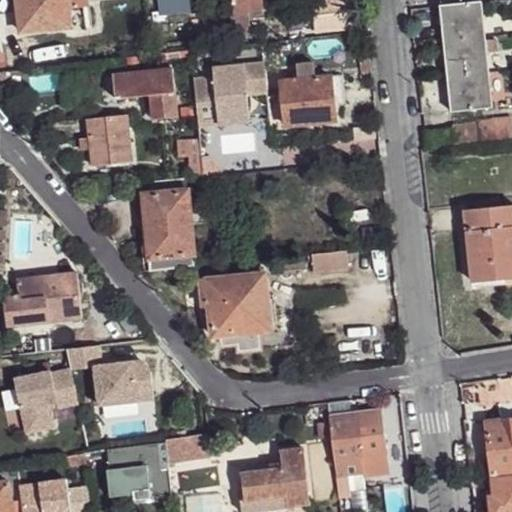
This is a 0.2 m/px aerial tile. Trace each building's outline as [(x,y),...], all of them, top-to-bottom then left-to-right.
[(88,0),(17,0),(21,32),(71,27),(69,9),(89,7),(88,0)] [(261,0),(232,0),(235,14),(230,14),(233,29),(247,27),(246,19),(249,19),(248,12),(263,11),(261,0)] [(285,0),(286,9),(295,8),(304,7),(305,17),(313,16),(315,31),(353,27),(348,0),(346,0),(345,0),(338,1),(337,0),(285,0)] [(482,1),(440,6),(444,41),(486,37),(482,1)] [(295,8),(286,9),(288,20),(297,19),(295,8)] [(221,32),(209,34),(210,46),(222,44),(221,32)] [(486,37),(444,41),(448,77),(490,72),(486,37)] [(213,77),(193,80),(199,126),(249,121),(246,94),(266,92),(262,62),(212,67),(213,77)] [(270,78),(271,93),(283,92),(287,127),(336,122),(334,106),(332,92),(344,91),(342,75),(315,78),(313,62),(296,64),(298,80),(282,81),(281,76),(270,78)] [(173,68),(113,75),(116,99),(149,95),(152,119),(179,116),(173,68)] [(490,72),(448,77),(451,112),(493,108),(490,72)] [(344,91),(332,92),(334,106),(345,105),(344,91)] [(127,116),(88,120),(90,137),(92,150),(93,166),(133,162),(127,116)] [(477,122),(452,126),(455,146),(511,138),(511,125),(478,130),(477,122)] [(90,137),(79,138),(81,151),(92,150),(90,137)] [(201,142),(178,145),(180,160),(190,158),(192,178),(205,177),(202,158),(201,142)] [(143,194),(147,246),(142,246),(144,273),(194,267),(189,190),(143,194)] [(500,197),(479,199),(480,208),(501,206),(500,197)] [(465,210),(472,282),(505,279),(511,277),(511,273),(510,259),(511,258),(511,205),(501,206),(480,208),(465,210)] [(379,229),(364,231),(366,245),(381,244),(379,229)] [(312,255),(314,274),(349,270),(347,252),(312,255)] [(278,265),(279,274),(304,272),(303,263),(278,265)] [(202,278),(205,308),(210,308),(214,339),(221,338),(260,334),(272,333),(271,322),(277,321),(274,297),(268,298),(265,271),(263,271),(252,272),(241,273),(221,276),(202,278)] [(77,272),(18,280),(20,298),(7,300),(9,316),(3,317),(5,326),(11,326),(11,324),(20,322),(21,324),(81,317),(79,292),(81,292),(80,281),(78,281),(77,272)] [(260,334),(221,338),(222,346),(238,345),(239,352),(262,349),(260,334)] [(65,367),(13,371),(18,430),(51,428),(50,407),(75,405),(72,368),(90,367),(93,405),(152,401),(149,357),(101,361),(100,344),(64,347),(65,367)] [(331,418),(339,494),(348,493),(348,492),(346,477),(362,474),(363,479),(389,475),(383,412),(331,418)] [(511,419),(487,423),(494,478),(511,475),(511,419)] [(328,422),(317,424),(319,439),(330,437),(328,422)] [(206,430),(165,438),(168,454),(209,446),(206,430)] [(165,438),(106,449),(112,494),(133,491),(134,500),(151,498),(150,489),(151,491),(152,491),(153,492),(155,493),(158,495),(161,496),(164,496),(172,495),(165,438)] [(284,468),(243,473),(247,500),(287,495),(289,506),(309,504),(303,449),(282,451),(284,468)] [(84,452),(64,457),(65,466),(85,462),(84,452)] [(362,474),(346,477),(348,492),(365,490),(363,479),(362,474)] [(489,496),(490,511),(511,511),(511,475),(494,478),(492,479),(494,495),(489,496)] [(13,511),(9,481),(0,482),(0,511),(13,511)] [(287,495),(247,500),(249,511),(289,506),(287,495)]
